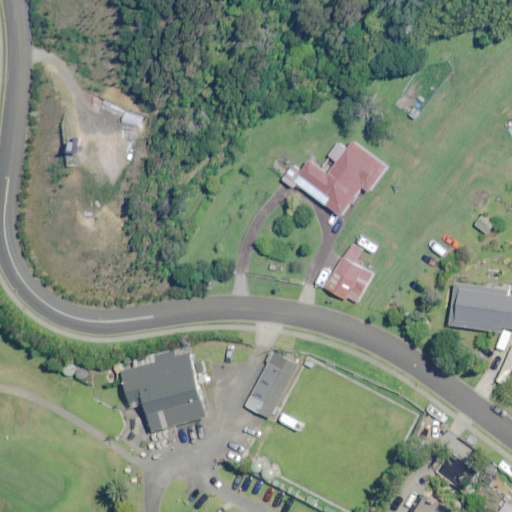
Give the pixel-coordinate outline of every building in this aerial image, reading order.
[(424,112),(415,107),(409,116),(417,122),(424,112)] [(293,168),(284,180),(295,188),(299,183),(345,217),(366,188),(373,193),(391,167),(356,142),(350,150),(340,143),(331,156),(340,163),(331,174),(312,160),(302,174),(293,168)] [(496,226),(485,216),(477,225),(489,235),(496,226)] [(337,272),(328,286),(341,293),(358,304),(376,276),(357,264),(365,250),(354,244),(337,272)] [(507,333),(507,329),(511,329),(511,296),(511,289),(458,283),(453,327),(507,333)] [(511,375),(511,349),(501,375),(499,381),(508,385),(511,375)] [(205,419),(187,353),(125,369),(143,435),(205,419)] [(301,366),(276,353),(249,406),(273,419),(301,366)] [(103,376),(69,363),(64,374),(99,388),(103,376)] [(449,511),(451,508),(426,495),(417,511),(449,511)] [(511,511),(511,504),(510,503),(501,511),(511,511)]
